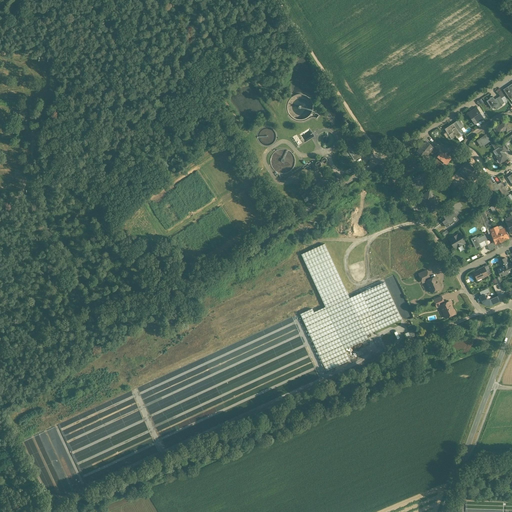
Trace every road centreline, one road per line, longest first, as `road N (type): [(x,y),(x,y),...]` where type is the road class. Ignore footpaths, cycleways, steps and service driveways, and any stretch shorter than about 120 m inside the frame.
road 1 (unclassified): [(0,199),(34,201),(76,292),(109,312),(191,287),(381,160)]
road 2 (track): [(482,310),(49,508)]
road 3 (secondary): [(511,327),(442,511)]
road 4 (track): [(279,0),(381,160)]
road 5 (track): [(420,220),(375,236),(367,280),(358,285),(346,262),(365,239)]
road 6 (residential): [(381,160),(459,279)]
